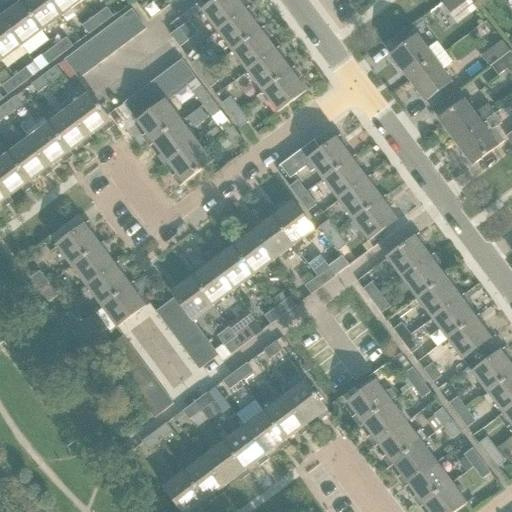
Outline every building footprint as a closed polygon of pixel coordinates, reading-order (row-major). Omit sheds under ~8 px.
[(42,30),(62,15),(50,0),(18,0),(21,3),(42,30)] [(50,0),(62,15),(82,0),(81,0),(50,0)] [(217,0),(202,11),(218,32),(246,11),(245,10),(237,0),(217,0)] [(472,0),(445,0),(441,4),(457,25),(479,9),(472,0)] [(1,18),(22,46),(42,30),(21,3),(10,11),(7,7),(0,11),(0,17),(0,18),(1,18)] [(218,32),(233,52),(261,31),(260,30),(252,19),(256,15),(249,7),(245,10),(246,11),(218,32)] [(102,27),(114,17),(108,9),(96,18),(102,27)] [(136,37),(145,30),(132,12),(122,19),(136,37)] [(0,58),(2,61),(22,46),(1,18),(0,18),(0,58)] [(96,18),(83,28),(89,36),(102,27),(96,18)] [(136,37),(122,19),(112,26),(126,44),(136,37)] [(112,26),(103,33),(116,51),(126,44),(112,26)] [(261,31),(233,52),(248,72),(276,51),(276,50),(267,39),(272,35),(265,27),(260,30),(261,31)] [(180,29),(172,36),(181,48),(190,40),(180,29)] [(116,51),(103,33),(93,41),(107,59),(116,51)] [(427,49),(418,37),(392,57),(409,79),(445,52),(438,41),(427,49)] [(74,48),(68,40),(56,49),(62,57),(74,48)] [(510,50),(502,40),(483,54),(491,64),(510,50)] [(93,41),(84,48),(97,66),(107,59),(93,41)] [(248,72),(263,92),(291,71),(282,59),(287,56),(280,47),(276,50),(276,51),(248,72)] [(74,55),(88,73),(97,66),(84,48),(74,55)] [(62,57),(56,49),(44,58),(51,66),(62,57)] [(511,53),(510,50),(491,64),(499,75),(507,69),(511,75),(511,53)] [(445,52),(409,79),(426,102),(452,82),(442,69),(452,61),(445,52)] [(88,73),(74,55),(64,62),(78,80),(88,73)] [(202,58),(193,64),(202,76),(211,69),(202,58)] [(182,60),(172,67),(187,87),(196,80),(182,60)] [(172,67),(162,75),(177,94),(187,87),(172,67)] [(295,67),(291,71),(263,92),(279,112),(307,91),(298,79),(302,76),(295,67)] [(44,76),(50,85),(61,77),(54,68),(44,76)] [(202,76),(212,88),(220,82),(211,69),(202,76)] [(16,79),(22,87),(33,79),(27,71),(16,79)] [(162,75),(153,82),(168,101),(177,94),(162,75)] [(37,94),(50,85),(44,76),(31,86),(37,94)] [(22,87),(16,79),(4,89),(10,96),(22,87)] [(153,82),(143,89),(158,109),(167,102),(168,101),(153,82)] [(204,104),(211,99),(212,98),(204,87),(196,93),(204,104)] [(143,89),(134,96),(148,116),(158,109),(143,89)] [(68,109),(93,142),(93,141),(89,136),(100,128),(105,132),(114,126),(89,93),(68,109)] [(124,104),(138,123),(148,116),(134,96),(124,104)] [(232,97),(223,104),(232,116),(241,109),(232,97)] [(212,98),(211,99),(204,104),(213,116),(221,110),(212,98)] [(4,106),(4,107),(10,115),(20,107),(14,99),(4,106)] [(465,101),(439,121),(456,143),(495,114),(488,104),(478,112),(482,117),(479,120),(465,101)] [(181,121),(167,102),(158,109),(148,116),(138,123),(146,134),(142,138),(148,146),(181,121)] [(0,109),(0,123),(10,115),(4,107),(4,106),(0,109)] [(200,108),(186,118),(194,128),(207,118),(200,108)] [(68,109),(48,124),(73,157),(69,152),(80,143),(84,148),(93,142),(68,109)] [(241,109),(232,116),(242,129),(251,122),(241,109)] [(499,118),(495,114),(456,143),(473,165),(505,141),(496,129),(503,123),(499,118)] [(197,141),(181,121),(148,146),(149,147),(154,143),(162,155),(158,159),(163,166),(197,141)] [(28,139),(53,172),(53,171),(49,167),(61,158),(64,163),(73,157),(48,124),(28,139)] [(235,127),(226,133),(235,146),(244,140),(235,127)] [(225,135),(220,139),(227,149),(232,145),(225,135)] [(315,140),(279,167),(288,179),(306,166),(311,172),(315,168),(326,182),(354,161),(352,159),(344,148),(348,145),(341,135),(322,150),(315,140)] [(28,139),(8,154),(32,187),(33,186),(30,181),(40,173),(44,178),(53,172),(28,139)] [(212,162),(197,141),(163,166),(164,167),(169,163),(177,175),(172,178),(179,187),(212,162)] [(0,159),(0,185),(12,202),(14,201),(10,195),(20,188),(24,193),(32,187),(8,154),(0,159)] [(357,155),(352,159),(354,161),(326,182),(340,202),(369,181),(367,179),(359,168),(364,165),(357,155)] [(372,176),(367,179),(369,181),(340,202),(355,221),(383,200),(382,199),(374,189),(379,185),(372,176)] [(290,188),(301,201),(309,195),(299,181),(290,188)] [(0,202),(0,203),(4,208),(12,202),(0,185),(0,202)] [(309,195),(301,201),(308,211),(317,205),(309,195)] [(387,196),(382,199),(383,200),(355,221),(370,241),(398,220),(389,208),(393,204),(387,196)] [(294,245),(314,230),(293,202),(281,211),(277,207),(269,213),(294,245)] [(253,232),(273,260),(294,245),(269,213),(273,218),(261,226),(258,222),(249,228),(253,232)] [(328,220),(320,227),(329,240),(338,233),(328,220)] [(56,247),(72,267),(105,242),(100,245),(92,234),(96,231),(89,222),(56,247)] [(253,275),(273,260),(253,232),(241,241),(238,236),(229,243),(232,247),(253,275)] [(329,240),(338,251),(346,244),(338,233),(329,240)] [(421,233),(416,237),(388,258),(403,279),(431,258),(431,257),(422,246),(427,242),(421,233)] [(105,242),(72,267),(87,287),(119,262),(115,265),(107,254),(111,251),(105,242)] [(233,290),(253,275),(232,247),(221,256),(217,252),(209,258),(233,290)] [(403,279),(418,299),(446,278),(445,276),(437,266),(442,262),(435,254),(431,257),(431,258),(403,279)] [(213,305),(233,290),(209,258),(208,258),(212,263),(201,271),(198,266),(189,273),(213,305)] [(87,287),(102,307),(135,283),(134,282),(130,285),(122,274),(126,271),(119,262),(87,287)] [(323,285),(335,275),(329,267),(317,276),(323,285)] [(30,276),(41,290),(51,283),(40,268),(30,276)] [(371,299),(379,293),(390,285),(381,272),(362,287),(371,299)] [(194,320),(213,305),(189,273),(188,273),(192,278),(181,286),(178,281),(168,288),(174,297),(175,297),(176,296),(183,306),(190,315),(194,320)] [(450,273),(445,276),(446,278),(418,299),(434,319),(461,298),(461,297),(452,286),(457,282),(450,273)] [(317,276),(305,285),(311,294),(323,285),(317,276)] [(41,290),(48,300),(58,292),(51,283),(41,290)] [(140,290),(135,283),(102,307),(117,328),(146,306),(136,293),(140,290)] [(371,299),(381,312),(388,306),(379,293),(371,299)] [(434,319),(449,339),(476,318),(467,306),(472,303),(465,294),(461,297),(461,298),(434,319)] [(175,297),(174,297),(156,311),(163,320),(183,306),(176,296),(175,297)] [(282,314),(294,305),(289,298),(277,307),(282,314)] [(190,315),(183,306),(163,320),(170,330),(190,315)] [(277,307),(265,315),(271,323),(282,314),(277,307)] [(60,316),(71,330),(81,323),(70,309),(60,316)] [(476,318),(449,339),(464,359),(492,339),(483,327),(487,323),(481,314),(476,318)] [(190,315),(170,330),(177,340),(196,325),(193,320),(194,320),(190,315)] [(403,342),(411,336),(400,322),(392,328),(403,342)] [(71,330),(79,340),(88,333),(81,323),(71,330)] [(204,335),(196,325),(177,340),(184,349),(204,335)] [(243,345),(255,336),(248,327),(236,336),(243,345)] [(109,358),(129,343),(122,334),(102,349),(109,358)] [(204,335),(184,349),(192,359),(211,345),(204,335)] [(236,336),(225,345),(231,354),(243,345),(236,336)] [(403,342),(410,352),(418,346),(411,336),(403,342)] [(269,359),(282,349),(274,340),(262,349),(269,359)] [(136,353),(129,343),(109,358),(116,368),(136,353)] [(218,354),(211,345),(192,359),(199,368),(218,354)] [(474,372),(490,392),(511,375),(511,365),(509,361),(511,358),(511,355),(506,348),(474,372)] [(116,368),(123,378),(143,362),(136,353),(116,368)] [(233,371),(240,380),(253,370),(246,360),(233,371)] [(151,372),(143,362),(123,378),(131,387),(151,372)] [(431,363),(423,368),(432,380),(440,375),(431,363)] [(413,367),(404,373),(414,386),(422,379),(413,367)] [(222,379),(229,388),(240,380),(233,371),(222,379)] [(131,387),(138,397),(158,382),(151,372),(131,387)] [(511,375),(490,392),(505,413),(511,406),(511,375)] [(414,386),(423,398),(431,392),(422,379),(414,386)] [(138,397),(145,406),(165,391),(158,382),(138,397)] [(330,414),(327,411),(305,382),(284,397),(309,430),(310,430),(306,426),(317,417),(320,422),(330,414)] [(390,404),(374,383),(347,404),(356,415),(351,419),(358,428),(390,404)] [(172,401),(165,391),(145,406),(152,416),(172,401)] [(192,401),(199,410),(213,400),(206,391),(192,401)] [(300,437),(309,430),(284,397),(264,413),(286,441),(297,433),(300,437)] [(456,397),(449,402),(459,415),(467,410),(456,397)] [(181,409),(188,418),(199,410),(192,401),(181,409)] [(390,404),(358,428),(363,425),(371,436),(366,439),(373,448),(405,424),(390,404)] [(443,407),(434,413),(443,425),(452,419),(443,407)] [(459,415),(467,426),(475,421),(467,410),(459,415)] [(289,445),(286,441),(264,413),(244,428),(266,456),(277,447),(280,452),(289,445)] [(443,425),(452,437),(461,431),(452,419),(443,425)] [(159,440),(173,430),(166,421),(152,431),(159,440)] [(405,424),(373,448),(378,445),(386,456),(381,459),(388,467),(420,443),(405,424)] [(266,456),(244,428),(224,443),(246,471),(257,462),(260,467),(269,460),(266,456)] [(159,440),(152,431),(141,439),(148,449),(159,440)] [(486,436),(478,442),(489,456),(497,450),(486,436)] [(245,471),(246,471),(224,443),(205,458),(229,490),(226,486),(237,478),(240,482),(248,475),(245,471)] [(420,443),(388,467),(388,468),(393,465),(401,476),(396,479),(402,487),(435,463),(420,443)] [(473,446),(464,453),(473,465),(482,459),(473,446)] [(489,456),(497,466),(505,460),(497,450),(489,456)] [(220,497),(229,490),(205,458),(185,473),(209,505),(206,501),(217,493),(220,497)] [(473,465),(482,477),(491,471),(482,459),(473,465)] [(435,463),(402,487),(403,488),(408,485),(416,496),(411,499),(418,507),(450,483),(435,463)] [(200,511),(209,505),(185,473),(164,489),(181,511),(191,511),(197,508),(200,511)] [(450,483),(418,507),(419,509),(423,506),(428,511),(455,511),(466,504),(450,483)]
